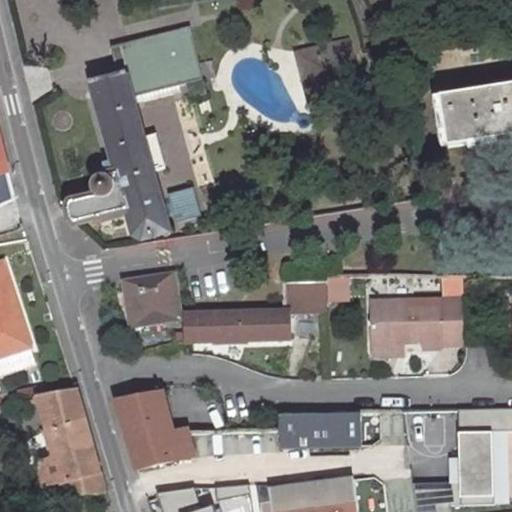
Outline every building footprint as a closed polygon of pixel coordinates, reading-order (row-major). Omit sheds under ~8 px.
[(71,220),(75,224),(126,210),(133,235),(142,240),(170,231),(152,172),(165,167),(156,134),(153,135),(139,80),(129,83),(126,73),(173,61),(165,31),(107,47),(115,75),(90,81),(115,172),(107,174),(108,177),(100,180),(98,181),(96,186),(96,189),(97,193),(99,195),(71,202),(68,209),(71,220)] [(297,51),(310,103),(365,90),(352,38),(297,51)] [(280,59),(292,104),(308,100),(296,55),(280,59)] [(56,92),(51,66),(27,70),(31,96),(56,92)] [(511,85),(440,97),(449,146),(511,136),(511,85)] [(0,136),(0,183),(2,190),(13,188),(0,136)] [(440,235),(445,259),(460,257),(456,233),(440,235)] [(0,355),(30,346),(3,262),(0,263),(0,355)] [(124,279),(132,327),(181,319),(174,273),(124,279)] [(348,299),(346,276),(327,276),(329,299),(348,299)] [(288,283),(289,311),(328,309),(326,282),(288,283)] [(465,299),(371,301),(372,343),(399,342),(422,341),(422,349),(439,349),(439,346),(466,345),(465,299)] [(289,311),(185,315),(185,341),(291,337),(289,311)] [(76,389),(39,396),(56,456),(38,462),(44,484),(62,479),(67,497),(106,493),(76,389)] [(163,392),(116,401),(138,470),(181,460),(175,438),(163,392)] [(453,511),(454,505),(511,503),(511,408),(459,410),(461,458),(450,459),(451,483),(419,485),(419,511),(453,511)] [(361,412),(281,415),(281,431),(282,448),(361,448),(361,412)] [(190,436),(175,438),(181,460),(195,457),(190,436)] [(359,511),(354,479),(271,491),(273,511),(359,511)] [(201,488),(167,494),(169,511),(255,511),(251,485),(221,490),(223,507),(205,510),(201,488)]
